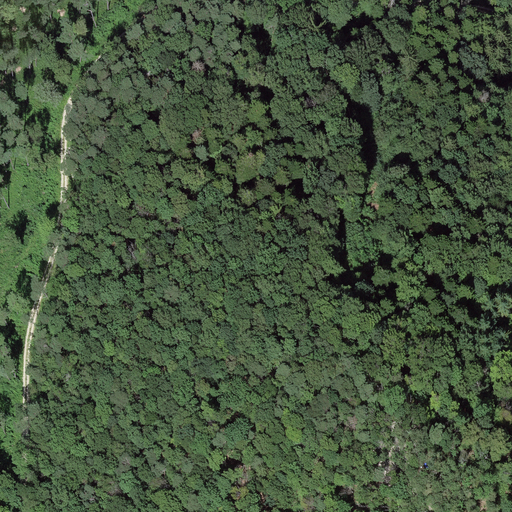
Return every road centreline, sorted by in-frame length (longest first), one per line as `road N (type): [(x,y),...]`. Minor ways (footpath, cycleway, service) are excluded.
road 1 (track): [(511,97),(428,4),(371,44),(208,124),(202,155),(215,177),(237,189),(331,212),(511,307)]
road 2 (track): [(20,511),(25,329),(62,195),(67,107),(97,58),(167,0)]
road 3 (track): [(110,511),(115,402),(137,331),(175,258),(237,189)]
road 4 (track): [(280,0),(478,5),(511,19)]
